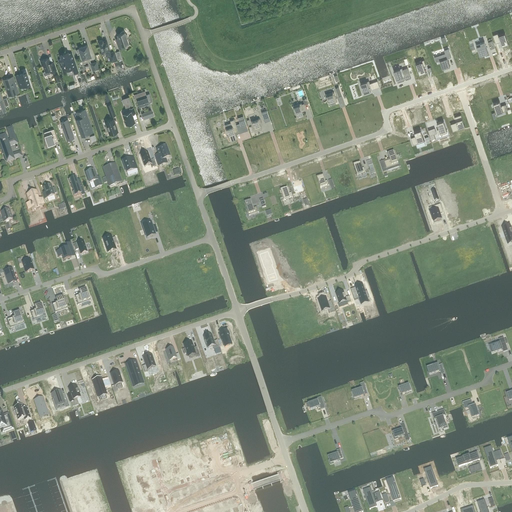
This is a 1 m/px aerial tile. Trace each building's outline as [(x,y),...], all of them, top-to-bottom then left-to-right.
[(120,34),(117,35),(119,38),(116,39),(119,49),(125,47),(124,45),(128,44),(126,38),(127,37),(123,32),(120,34)] [(508,45),(504,33),(498,36),(498,34),(495,34),(492,35),(495,44),(498,43),(497,41),(499,40),(501,47),(508,45)] [(109,58),(111,62),(113,61),(117,60),(114,52),(110,54),(109,51),(110,50),(107,41),(103,43),(102,40),(99,42),(99,44),(102,53),(105,52),(106,55),(108,55),(109,58)] [(480,56),(488,53),(485,44),(485,42),(484,41),(476,44),(476,45),(480,56)] [(463,52),(460,43),(455,44),(458,54),(458,55),(456,56),(458,62),(460,62),(460,61),(471,58),(468,50),(463,52)] [(91,57),(88,47),(87,45),(79,48),(79,49),(76,50),(78,55),(81,54),(83,59),(91,57)] [(445,53),(434,57),(436,62),(440,61),(443,69),(450,66),(448,59),(451,57),(448,49),(444,50),(445,53)] [(70,59),(68,52),(62,55),(63,59),(59,60),(61,67),(65,65),(67,70),(73,68),(74,74),(79,72),(74,58),(70,59)] [(49,58),(39,62),(41,66),(42,66),(44,72),(48,70),(49,73),(56,70),(54,64),(51,66),(49,58)] [(419,75),(426,73),(424,66),(426,66),(424,60),(422,61),(415,63),(419,75)] [(402,68),(393,71),(397,83),(404,81),(404,80),(405,79),(405,80),(411,79),(407,68),(402,70),(402,68)] [(30,85),(26,72),(20,74),(16,76),(19,86),(22,85),(22,87),(30,85)] [(8,94),(15,92),(11,78),(4,80),(7,87),(6,87),(6,89),(8,94)] [(367,82),(360,84),(364,94),(370,92),(369,90),(371,89),(379,87),(377,81),(369,84),(369,81),(367,82)] [(146,95),(145,91),(134,95),(136,102),(137,101),(139,107),(149,103),(152,102),(149,94),(146,95)] [(336,104),(335,102),(337,101),(334,92),(326,95),(329,106),(336,104)] [(111,116),(112,116),(116,115),(112,102),(107,104),(111,116)] [(499,102),(493,104),(496,114),(508,110),(506,105),(502,106),(503,107),(501,108),(499,102)] [(293,106),(297,118),(303,115),(301,110),(303,109),(301,103),(293,106)] [(126,126),(135,123),(132,115),(135,114),(133,107),(129,108),(130,111),(128,112),(122,114),(126,126)] [(76,119),(82,136),(89,134),(88,130),(92,129),(85,109),(76,112),(78,118),(76,119)] [(151,110),(142,114),(144,120),(154,117),(151,110)] [(454,123),(450,124),(453,132),(456,130),(458,130),(465,127),(461,115),(454,117),(456,124),(455,125),(454,123)] [(68,119),(60,121),(67,141),(75,139),(68,119)] [(117,132),(116,128),(113,119),(105,122),(107,126),(105,127),(106,131),(108,131),(110,135),(117,132)] [(261,124),(260,119),(251,122),(255,132),(262,130),(260,124),(261,124)] [(230,141),(236,139),(234,133),(238,132),(234,120),(230,121),(232,126),(226,128),(230,141)] [(439,129),(437,130),(438,134),(447,131),(443,121),(437,123),(439,129)] [(18,144),(16,137),(12,127),(6,129),(10,139),(7,140),(6,137),(0,138),(0,142),(7,162),(18,158),(16,153),(12,154),(11,153),(9,148),(9,147),(18,144)] [(45,139),(46,148),(53,146),(52,143),(57,141),(58,141),(54,129),(54,130),(48,132),(49,134),(44,136),(45,139)] [(415,136),(410,138),(413,145),(416,144),(418,144),(424,141),(420,129),(413,131),(415,136)] [(166,147),(157,150),(159,155),(155,156),(159,166),(167,163),(165,159),(170,157),(166,147)] [(386,169),(398,165),(398,163),(394,152),(387,154),(389,160),(383,162),(386,169)] [(151,161),(148,153),(141,155),(145,167),(151,165),(151,168),(156,166),(154,159),(151,161)] [(137,169),(133,158),(123,162),(126,173),(127,173),(137,169)] [(360,163),(354,166),(357,176),(366,173),(364,168),(362,169),(360,163)] [(115,172),(112,165),(105,168),(110,182),(109,183),(110,186),(114,185),(114,184),(118,183),(117,180),(120,179),(118,171),(115,172)] [(337,180),(339,187),(344,185),(342,178),(346,177),(343,169),(336,172),(337,172),(334,173),(336,180),(337,180)] [(96,179),(94,171),(91,172),(90,172),(89,173),(86,174),(89,183),(94,182),(96,188),(102,185),(100,178),(96,179)] [(320,188),(329,185),(327,181),(325,181),(323,176),(317,178),(320,188)] [(76,178),(69,180),(70,184),(71,183),(74,192),(73,193),(74,197),(81,194),(82,196),(85,195),(81,182),(78,183),(76,178)] [(45,193),(42,194),(44,199),(54,195),(54,194),(57,193),(55,188),(52,189),(51,186),(44,188),(45,193)] [(287,188),(281,191),(281,192),(284,201),(285,200),(293,198),(291,194),(289,194),(288,189),(287,188)] [(39,199),(36,191),(27,194),(30,202),(26,204),(29,210),(35,208),(36,210),(43,208),(42,205),(44,205),(42,198),(39,199)] [(249,216),(259,212),(257,207),(254,208),(251,201),(245,203),(249,216)] [(457,202),(449,205),(453,216),(460,213),(457,202)] [(433,222),(441,219),(439,213),(442,212),(440,204),(434,206),(435,210),(430,212),(433,222)] [(4,222),(12,219),(9,209),(1,212),(4,219),(3,219),(4,222)] [(185,220),(187,225),(194,223),(193,219),(195,218),(194,213),(191,214),(190,209),(175,214),(178,222),(185,220)] [(413,210),(405,213),(410,226),(417,224),(413,210)] [(152,228),(151,223),(142,226),(147,239),(155,236),(154,233),(157,232),(155,227),(152,228)] [(511,230),(510,225),(502,227),(506,241),(511,238),(511,230),(511,229),(511,230)] [(112,238),(104,241),(108,252),(116,250),(114,244),(117,243),(115,238),(112,239),(112,238)] [(73,244),(75,250),(79,249),(81,255),(87,252),(86,249),(87,249),(86,244),(85,244),(83,241),(77,243),(73,244)] [(67,247),(56,251),(58,257),(62,256),(63,260),(71,257),(72,257),(70,252),(73,250),(70,243),(66,244),(67,247)] [(267,251),(259,254),(264,268),(265,270),(269,282),(277,279),(272,265),(273,265),(270,257),(267,251)] [(39,257),(38,254),(34,255),(37,262),(40,261),(42,267),(50,265),(49,261),(50,261),(49,257),(48,258),(47,254),(39,257)] [(23,262),(26,273),(34,270),(30,260),(23,262)] [(387,267),(379,270),(384,282),(391,280),(387,267)] [(12,268),(3,271),(8,285),(16,282),(12,268)] [(365,292),(362,284),(357,286),(358,287),(350,290),(354,300),(359,299),(360,301),(370,298),(367,291),(365,292)] [(80,295),(75,297),(78,305),(90,301),(86,289),(79,291),(80,295)] [(343,291),(336,294),(339,304),(347,301),(346,298),(343,291)] [(57,303),(52,304),(55,313),(68,309),(63,296),(56,299),(57,303)] [(326,297),(318,300),(322,312),(328,310),(329,313),(335,311),(331,302),(328,303),(326,297)] [(34,306),(36,310),(31,312),(34,321),(46,317),(41,304),(34,306)] [(306,307),(305,304),(299,306),(302,317),(309,315),(308,311),(308,310),(307,307),(306,307)] [(7,320),(10,329),(24,324),(20,311),(13,314),(14,318),(7,320)] [(290,317),(289,315),(285,317),(285,316),(279,318),(280,319),(278,319),(283,332),(294,328),(292,325),(296,324),(294,316),(290,317)] [(228,330),(220,333),(224,345),(232,343),(228,330)] [(211,335),(204,337),(205,341),(204,341),(206,345),(208,348),(213,347),(214,349),(220,348),(217,341),(214,342),(211,335)] [(500,343),(490,347),(492,354),(503,350),(503,352),(508,350),(504,340),(499,341),(500,343)] [(186,350),(184,351),(185,355),(188,354),(189,357),(196,355),(197,358),(201,356),(198,348),(195,349),(193,342),(185,345),(186,350)] [(173,348),(166,350),(170,361),(176,358),(177,361),(180,360),(179,354),(175,355),(173,348)] [(146,366),(143,367),(145,373),(148,371),(148,370),(156,367),(151,355),(143,358),(146,366)] [(134,361),(125,364),(132,385),(140,383),(135,370),(137,369),(139,369),(136,361),(134,361)] [(436,366),(426,369),(428,376),(438,373),(439,376),(443,375),(440,366),(437,367),(436,365),(436,366)] [(118,372),(111,374),(115,386),(123,384),(121,380),(123,380),(121,375),(120,375),(118,372)] [(101,377),(92,380),(98,396),(106,393),(101,377)] [(408,385),(397,389),(400,396),(411,392),(408,385)] [(70,395),(67,396),(70,403),(73,402),(72,400),(80,398),(78,394),(80,394),(78,390),(77,390),(76,386),(68,389),(70,395)] [(363,391),(354,394),(356,401),(365,398),(366,398),(365,397),(368,396),(366,390),(364,391),(363,390),(363,391)] [(51,394),(47,395),(49,401),(53,400),(56,409),(65,406),(60,394),(52,397),(51,394)] [(45,416),(48,415),(42,398),(35,400),(39,414),(44,412),(45,416)] [(323,402),(321,398),(317,399),(318,401),(312,403),(311,403),(308,404),(309,408),(310,407),(311,410),(320,407),(319,404),(323,402)] [(470,403),(469,404),(473,417),(481,414),(477,401),(473,402),(472,399),(469,400),(470,403)] [(22,405),(13,408),(14,412),(13,412),(15,417),(16,417),(17,421),(23,419),(24,421),(31,419),(28,408),(23,409),(22,405)] [(436,419),(440,430),(443,428),(444,429),(447,428),(446,424),(445,424),(443,417),(446,416),(444,410),(438,412),(440,418),(436,419)] [(6,432),(14,429),(10,418),(4,420),(1,412),(0,412),(0,429),(5,428),(6,432)] [(34,422),(28,424),(31,433),(37,430),(34,422)] [(398,438),(404,436),(404,437),(408,436),(408,435),(405,429),(402,430),(393,433),(394,436),(393,436),(394,440),(398,438)] [(492,449),(486,451),(489,461),(488,462),(490,468),(498,466),(492,449)] [(337,454),(328,457),(329,461),(328,461),(330,466),(333,465),(333,464),(340,462),(341,462),(340,460),(343,459),(340,450),(337,451),(337,454)] [(457,460),(456,460),(458,467),(459,467),(472,463),(471,461),(479,459),(477,453),(457,460)] [(431,470),(425,472),(431,489),(438,486),(436,480),(434,480),(431,470)] [(394,478),(386,481),(390,493),(393,502),(401,499),(400,498),(398,491),(394,478)] [(413,488),(414,492),(419,490),(415,478),(402,482),(406,494),(413,492),(411,489),(413,488)] [(355,493),(349,495),(349,496),(353,507),(355,507),(356,511),(362,511),(356,491),(354,492),(355,493)] [(371,491),(365,493),(368,503),(367,503),(369,510),(377,508),(371,491)] [(483,501),(477,503),(480,511),(488,511),(487,508),(486,509),(483,501)]
